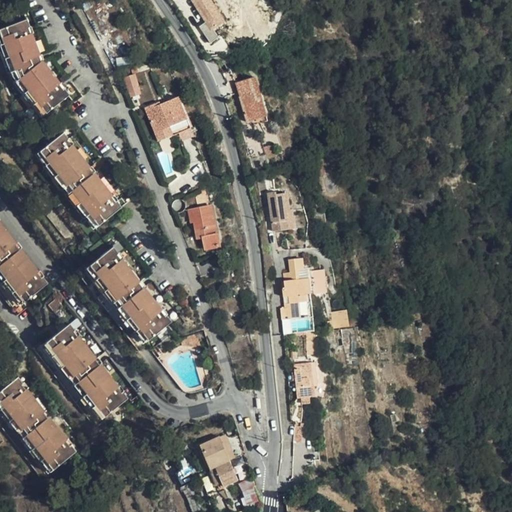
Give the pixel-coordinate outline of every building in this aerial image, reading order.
[(210,0),(192,0),(206,21),(199,25),(210,42),(218,36),(212,27),(223,20),(210,0)] [(72,103),(45,68),(28,25),(0,36),(0,45),(16,88),(45,124),(72,103)] [(144,78),(142,67),(133,67),(134,79),(144,78)] [(195,75),(191,67),(186,70),(190,78),(195,75)] [(252,71),(232,77),(245,123),(250,121),(265,117),(252,71)] [(145,111),(154,136),(170,130),(171,135),(189,128),(179,101),(162,107),(161,105),(145,111)] [(170,130),(154,136),(156,141),(171,135),(170,130)] [(120,205),(66,139),(39,160),(93,228),(120,205)] [(272,143),(262,146),(265,158),(275,155),(272,143)] [(264,180),(257,181),(259,191),(265,190),(264,180)] [(275,191),(267,192),(269,204),(272,219),(273,231),(288,229),(285,210),(288,210),(286,192),(275,194),(275,191)] [(272,219),(269,204),(262,206),(264,219),(272,219)] [(216,233),(211,205),(190,209),(192,219),(195,219),(197,230),(199,229),(200,236),(203,236),(205,247),(220,245),(218,233),(216,233)] [(285,210),(288,229),(294,228),(291,209),(288,210),(285,210)] [(43,287),(0,226),(0,304),(9,317),(19,309),(18,306),(43,287)] [(167,320),(109,246),(82,266),(80,264),(71,270),(134,350),(143,343),(143,341),(167,320)] [(291,271),(292,279),(307,278),(306,267),(304,268),(303,258),(290,259),(291,271)] [(328,292),(325,268),(309,270),(310,278),(307,278),(292,279),(291,271),(284,272),(285,281),(283,281),(285,307),(282,308),(283,319),(300,317),(299,301),(298,294),(307,293),(328,292)] [(60,311),(53,302),(44,308),(51,318),(60,311)] [(344,309),(329,311),(329,319),(330,327),(346,325),(344,309)] [(300,317),(283,319),(284,333),(301,332),(301,330),(290,330),(289,330),(288,322),(289,321),(300,320),(300,317)] [(127,399),(66,326),(41,347),(38,344),(30,351),(95,431),(103,424),(101,421),(127,399)] [(200,338),(194,330),(179,337),(182,342),(193,342),(200,338)] [(315,356),(313,330),(303,331),(305,357),(315,356)] [(317,387),(316,369),(312,369),(312,364),(294,365),(295,376),(295,381),(297,399),(301,399),(310,398),(315,398),(314,388),(317,387)] [(76,451),(16,379),(0,392),(0,431),(43,483),(54,474),(52,472),(76,451)] [(297,423),(296,442),(304,442),(305,423),(297,423)] [(230,460),(234,458),(224,434),(219,436),(230,460)] [(216,466),(230,460),(219,436),(200,444),(211,468),(216,466)] [(320,461),(319,453),(310,453),(310,462),(320,461)] [(238,479),(230,460),(216,466),(224,486),(238,479)] [(259,497),(251,478),(240,483),(248,502),(259,497)]
